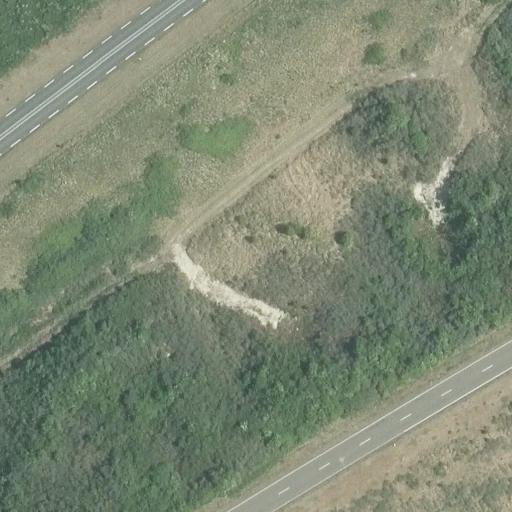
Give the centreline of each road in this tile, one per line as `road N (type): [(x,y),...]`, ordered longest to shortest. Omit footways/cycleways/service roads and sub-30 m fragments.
road 1 (unclassified): [(251,511),(511,355)]
road 2 (primary): [(0,134),(175,0)]
